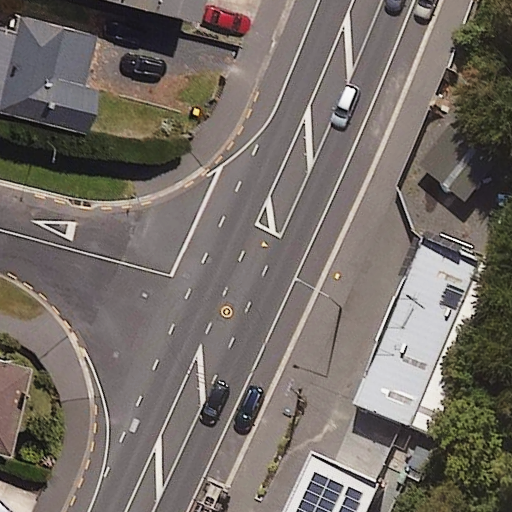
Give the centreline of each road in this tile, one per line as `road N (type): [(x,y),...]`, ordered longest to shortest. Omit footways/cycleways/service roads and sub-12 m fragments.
road 1 (secondary): [(403,0),(272,304)]
road 2 (secondary): [(212,281),(338,0)]
road 3 (secondary): [(106,511),(212,281)]
road 4 (secondary): [(272,304),(178,511)]
road 5 (residential): [(0,227),(212,281)]
